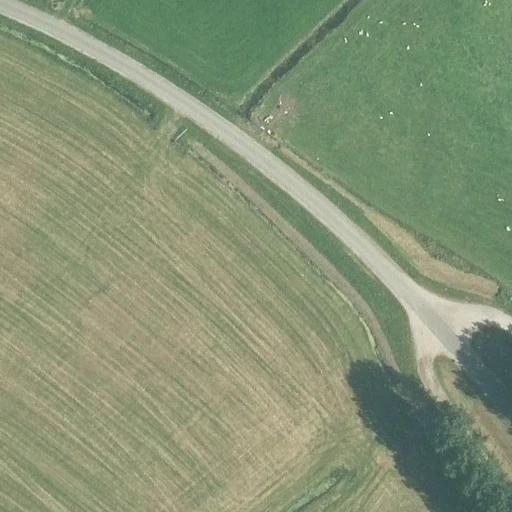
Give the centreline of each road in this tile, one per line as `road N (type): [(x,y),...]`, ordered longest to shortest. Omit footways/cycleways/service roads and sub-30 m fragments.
road 1 (unclassified): [(418,307),(188,106),(0,8)]
road 2 (track): [(434,327),(422,372),(511,500)]
road 3 (unclassified): [(511,414),(418,307)]
